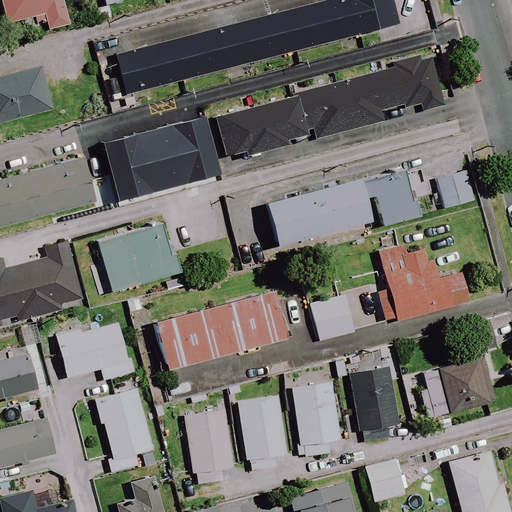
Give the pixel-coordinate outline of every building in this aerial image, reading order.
[(0,0),(0,9),(3,25),(32,19),(34,26),(46,23),(48,32),(68,27),(61,0),(0,0)] [(332,0),(113,57),(124,98),(357,37),(397,27),(389,0),(332,0)] [(296,94),(307,136),(310,135),(312,142),(381,124),(379,116),(419,105),(420,111),(448,104),(434,53),(391,65),(392,69),(296,94)] [(37,66),(0,77),(0,120),(48,107),(37,66)] [(307,136),(296,94),(210,117),(221,159),(234,155),(235,159),(281,147),(280,143),(307,136)] [(116,146),(90,153),(103,200),(175,181),(168,154),(148,159),(138,123),(112,129),(116,146)] [(408,163),(411,175),(431,171),(428,158),(408,163)] [(0,227),(94,203),(82,159),(0,180),(0,227)] [(471,202),(465,171),(434,178),(440,209),(471,202)] [(406,176),(358,187),(362,203),(371,201),(377,227),(416,217),(406,176)] [(358,187),(356,180),(262,202),(268,228),(272,246),(367,224),(362,203),(358,187)] [(165,228),(94,245),(106,293),(177,275),(165,228)] [(0,260),(0,329),(84,306),(65,241),(46,247),(49,256),(3,269),(1,260),(0,260)] [(374,292),(381,320),(395,316),(396,321),(465,304),(457,272),(432,279),(424,246),(403,251),(402,246),(375,253),(384,289),(374,292)] [(151,325),(163,370),(288,337),(276,292),(151,325)] [(343,296),(304,305),(313,342),(352,332),(343,296)] [(459,328),(467,356),(495,348),(487,320),(459,328)] [(125,358),(116,323),(54,338),(64,379),(97,370),(100,382),(132,374),(128,358),(125,358)] [(34,324),(15,330),(21,349),(40,344),(34,324)] [(0,363),(0,397),(36,388),(27,357),(0,363)] [(485,357),(415,373),(425,419),(495,404),(485,357)] [(358,446),(392,440),(390,428),(398,427),(387,367),(345,374),(358,446)] [(297,458),(330,453),(329,443),(339,442),(330,381),(287,388),(297,458)] [(137,467),(134,457),(152,452),(136,389),(93,400),(110,463),(106,464),(109,475),(137,467)] [(274,470),(272,457),(283,455),(273,397),(234,404),(246,474),(274,470)] [(192,485),(220,480),(219,471),(229,469),(220,412),(182,418),(192,485)] [(0,467),(52,455),(43,419),(0,429),(0,467)] [(507,511),(492,452),(445,464),(456,511),(507,511)] [(392,459),(360,468),(370,505),(402,497),(392,459)] [(158,511),(147,475),(124,481),(129,499),(111,504),(112,511),(158,511)] [(351,511),(343,480),(284,496),(287,511),(351,511)] [(34,509),(29,491),(0,498),(0,511),(73,511),(70,500),(34,509)]
